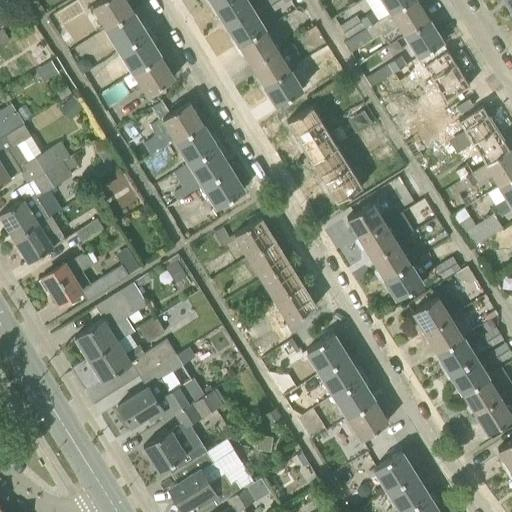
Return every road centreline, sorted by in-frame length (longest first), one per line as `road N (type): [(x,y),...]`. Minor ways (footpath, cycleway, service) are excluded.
road 1 (residential): [(155,0),(480,511)]
road 2 (tertiary): [(115,510),(0,324)]
